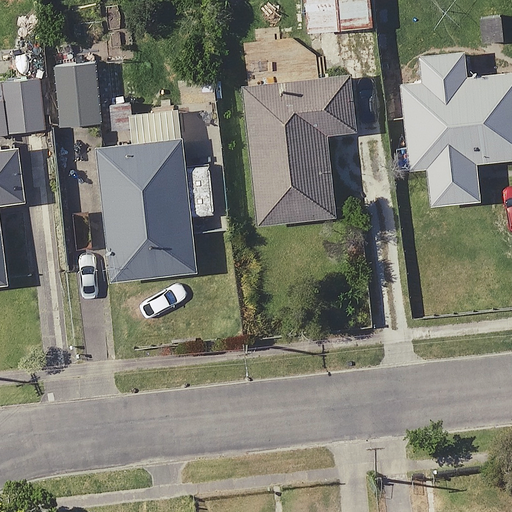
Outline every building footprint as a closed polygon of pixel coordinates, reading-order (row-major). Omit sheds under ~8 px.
[(375,31),(372,0),(312,0),(315,35),(375,31)] [(511,76),(475,77),(474,55),(430,56),(430,83),(409,83),(411,171),(434,171),(434,208),(484,207),(483,166),(511,165),(511,76)] [(365,133),(359,76),(300,82),(298,67),(268,70),(269,85),(253,87),(268,226),(345,218),(337,136),(365,133)] [(104,125),(101,68),(62,70),(65,127),(104,125)] [(0,135),(56,130),(51,73),(0,77),(0,135)] [(227,229),(216,101),(152,107),(155,146),(108,150),(120,283),(202,276),(198,232),(227,229)] [(28,204),(21,150),(0,153),(0,287),(18,285),(7,207),(28,204)]
